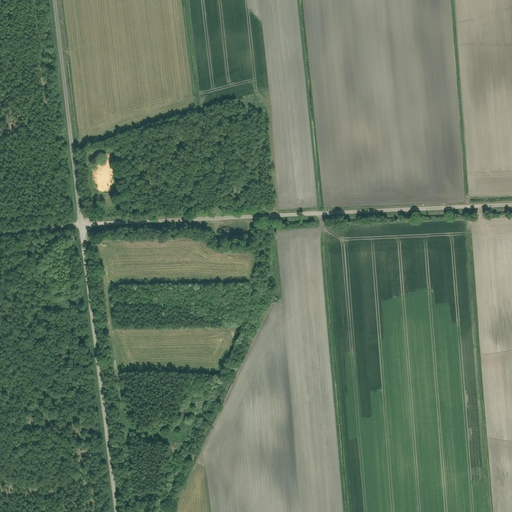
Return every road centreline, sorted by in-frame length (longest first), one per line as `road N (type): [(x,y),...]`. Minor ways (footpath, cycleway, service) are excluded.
road 1 (unclassified): [(81,221),(511,205)]
road 2 (unclassified): [(81,221),(117,511)]
road 3 (unclassified): [(54,0),(81,221)]
